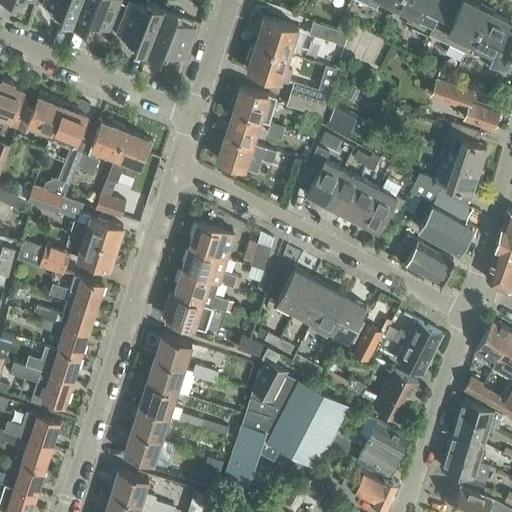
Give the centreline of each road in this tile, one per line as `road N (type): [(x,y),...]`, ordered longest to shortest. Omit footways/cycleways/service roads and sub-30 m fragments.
road 1 (residential): [(69,511),(179,170)]
road 2 (residential): [(465,311),(179,170)]
road 3 (residential): [(400,511),(465,311)]
road 4 (residential): [(192,118),(0,41)]
road 5 (residential): [(473,287),(511,153)]
road 6 (residential): [(192,118),(229,0)]
